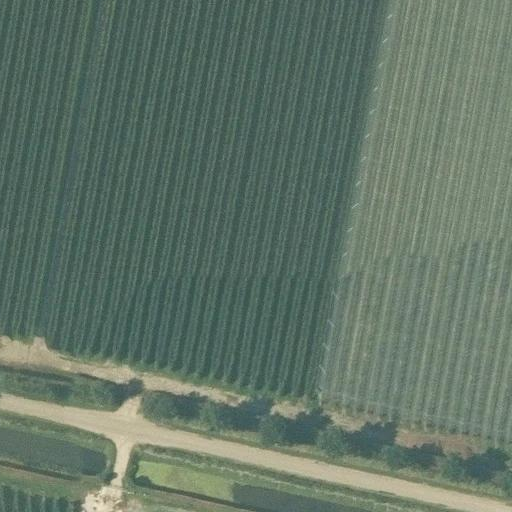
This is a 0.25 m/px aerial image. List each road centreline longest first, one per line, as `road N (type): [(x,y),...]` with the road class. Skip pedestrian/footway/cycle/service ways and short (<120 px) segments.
road 1 (track): [(102,0),(38,351),(43,360),(128,388),(112,511)]
road 2 (unclassified): [(0,403),(501,511)]
